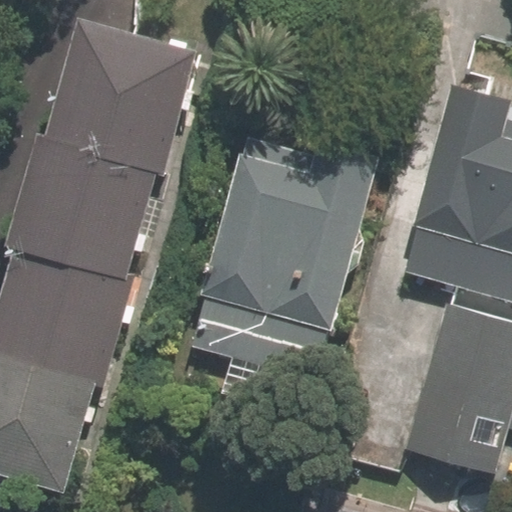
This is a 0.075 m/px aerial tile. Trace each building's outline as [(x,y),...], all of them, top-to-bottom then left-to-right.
[(170,164),(167,171),(177,174),(212,48),(100,16),(67,134),(170,164)] [(511,92),(473,82),(420,271),(511,295),(511,92)] [(170,164),(67,134),(54,131),(20,250),(29,252),(32,244),(139,274),(167,171),(170,164)] [(330,158),(264,139),(206,348),(241,358),(231,393),(277,406),(287,370),(330,383),(393,156),(336,140),(330,158)] [(148,277),(139,274),(32,244),(29,252),(2,347),(111,377),(110,383),(117,386),(148,277)] [(503,473),(511,440),(511,318),(456,302),(415,448),(503,473)] [(111,377),(2,347),(0,346),(0,467),(79,489),(110,383),(111,377)] [(416,511),(418,509),(332,485),(324,511),(416,511)]
